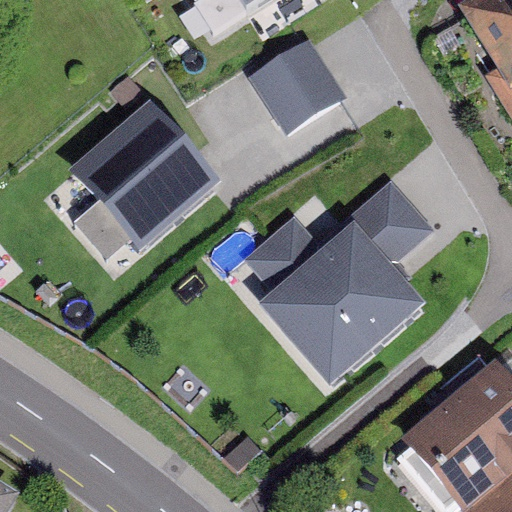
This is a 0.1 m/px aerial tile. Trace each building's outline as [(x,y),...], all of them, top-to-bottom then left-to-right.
[(236,0),(248,17),(275,0),(236,0)] [(511,0),(483,0),(458,16),(497,76),(486,83),(511,123),(511,0)] [(344,109),(304,50),(279,68),(253,85),(293,144),(344,109)] [(152,113),(72,184),(143,265),(223,194),(152,113)] [(327,264),(260,321),(332,404),(428,321),(392,279),(437,240),(393,190),(319,254),(327,264)] [(447,511),(511,511),(511,483),(508,479),(511,475),(511,417),(486,387),(402,458),(447,511)] [(0,511),(13,492),(0,483),(0,511)]
